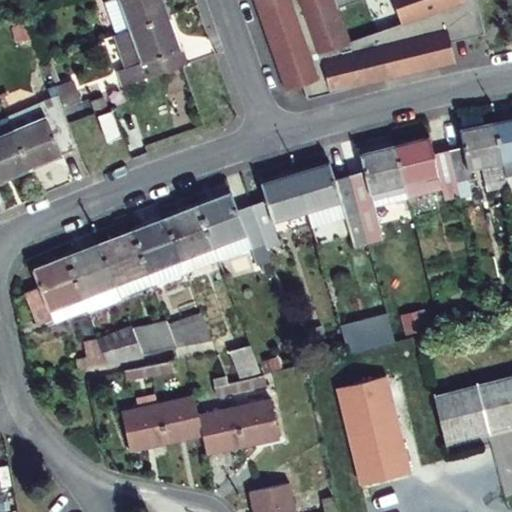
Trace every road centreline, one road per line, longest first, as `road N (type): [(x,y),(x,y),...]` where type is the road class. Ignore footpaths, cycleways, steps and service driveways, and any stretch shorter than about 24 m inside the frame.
road 1 (residential): [(14,235),(270,137)]
road 2 (residential): [(270,137),(511,75)]
road 3 (residential): [(0,321),(22,404),(84,478)]
road 4 (residential): [(222,0),(270,137)]
